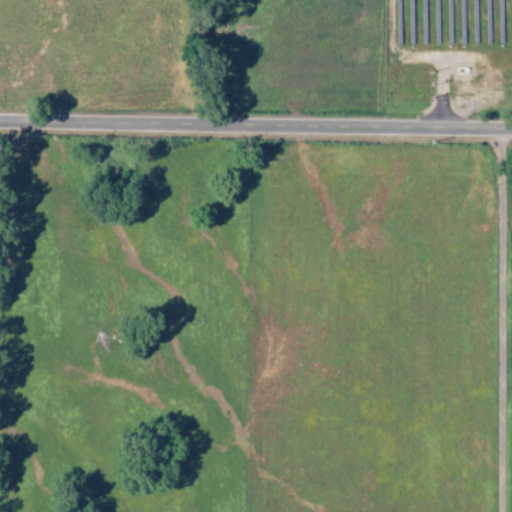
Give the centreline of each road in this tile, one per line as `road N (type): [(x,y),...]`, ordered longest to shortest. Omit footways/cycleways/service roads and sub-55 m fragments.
road 1 (tertiary): [(0,123),(511,129)]
road 2 (residential): [(505,129),(505,511)]
